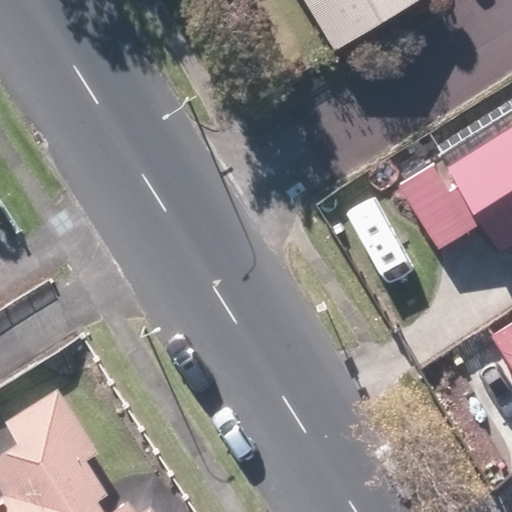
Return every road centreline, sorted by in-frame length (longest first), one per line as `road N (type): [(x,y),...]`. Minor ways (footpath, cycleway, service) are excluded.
road 1 (residential): [(182,241),(511,34)]
road 2 (secondary): [(353,511),(182,241)]
road 3 (secondary): [(182,241),(35,0)]
